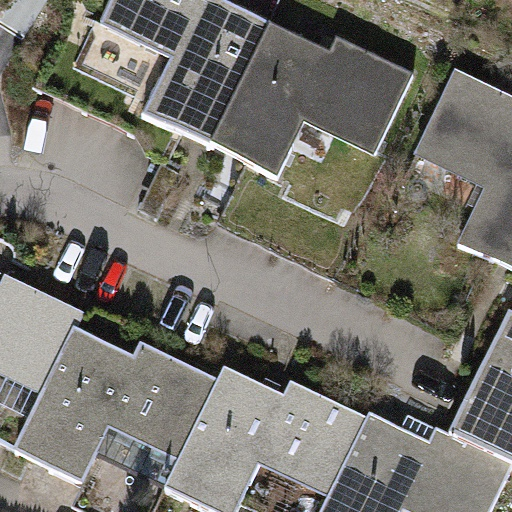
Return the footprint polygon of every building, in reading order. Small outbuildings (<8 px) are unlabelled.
[(125,0),(110,36),(184,69),(160,123),(226,152),(281,28),(221,1),(221,0),(125,0)] [(281,28),(226,152),(295,183),(315,131),(379,163),(416,75),(348,44),(345,59),(281,28)] [(511,100),(468,82),(432,167),(499,195),(475,252),(511,267),(511,100)] [(8,300),(0,296),(0,371),(56,398),(84,338),(96,312),(22,279),(8,300)] [(146,362),(84,338),(56,398),(27,460),(106,496),(115,465),(188,500),(234,382),(155,345),(146,362)] [(511,347),(473,440),(511,456),(511,347)] [(234,382),(188,500),(213,511),(268,511),(283,470),(353,498),(382,421),(307,383),(298,401),(238,370),(234,382)] [(511,511),(511,475),(382,421),(353,498),(346,511),(511,511)]
